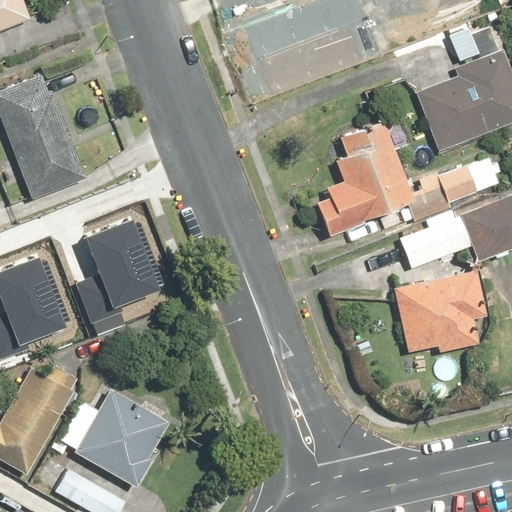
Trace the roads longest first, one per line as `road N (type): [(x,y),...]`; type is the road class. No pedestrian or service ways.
road 1 (residential): [(321,496),(133,0)]
road 2 (residential): [(321,496),(511,454)]
